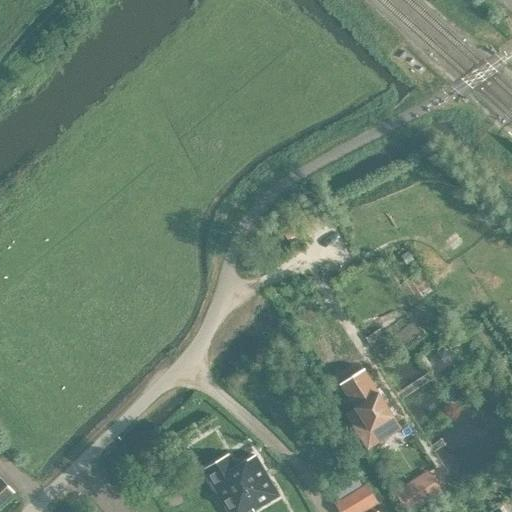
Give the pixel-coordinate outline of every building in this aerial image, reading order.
[(320,201),(311,206),(323,227),(332,221),(320,201)] [(304,210),(296,216),(308,236),(317,231),(304,210)] [(366,338),(373,349),(389,338),(382,328),(366,338)] [(318,344),(334,368),(331,370),(353,405),(343,411),(357,433),(370,425),(377,437),(398,422),(355,355),(354,355),(338,330),(318,344)] [(400,393),(422,427),(443,414),(421,380),(400,393)] [(228,454),(203,469),(228,511),(243,511),(251,507),(253,510),(278,495),(254,454),(235,466),(228,454)] [(426,470),(393,492),(406,511),(412,511),(442,493),(426,470)] [(334,503),(339,511),(361,511),(377,503),(366,484),(334,503)]
